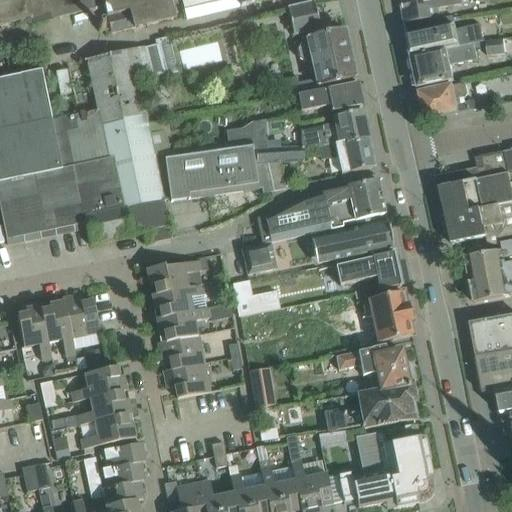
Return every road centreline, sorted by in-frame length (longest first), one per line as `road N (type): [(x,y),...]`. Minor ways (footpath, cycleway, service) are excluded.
road 1 (residential): [(479,511),(402,155)]
road 2 (residential): [(0,289),(113,266),(133,364),(147,390)]
road 3 (residential): [(402,155),(370,0)]
